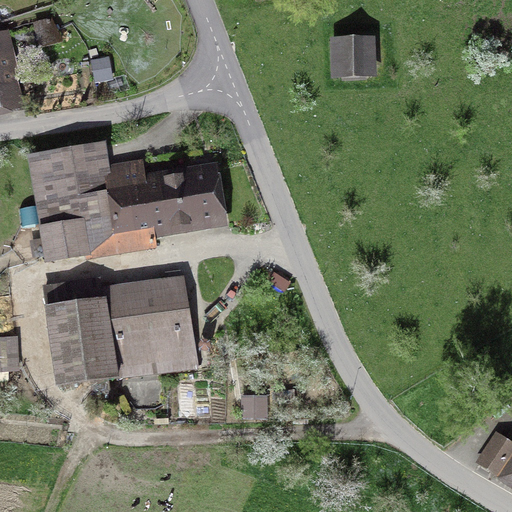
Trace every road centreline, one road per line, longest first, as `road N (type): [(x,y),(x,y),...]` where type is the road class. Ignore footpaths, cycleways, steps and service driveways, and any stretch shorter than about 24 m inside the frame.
road 1 (tertiary): [(229,75),(330,330),(359,383),(423,451),(511,508)]
road 2 (unclassified): [(229,75),(109,116),(0,133)]
